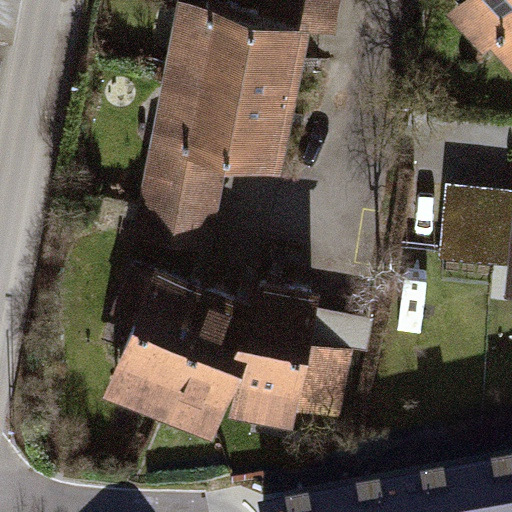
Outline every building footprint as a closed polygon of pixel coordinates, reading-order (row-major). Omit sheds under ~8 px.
[(137,230),(136,240),(213,253),(229,155),(274,162),(296,28),(340,35),(346,0),(263,0),(262,11),(191,0),(170,0),(148,140),(152,141),(141,208),(94,200),(91,223),(137,230)] [(511,73),(511,0),(458,0),(442,15),(481,55),(488,48),(511,73)] [(507,303),(511,303),(511,189),(448,184),(441,262),(510,268),(507,303)] [(212,441),(220,421),(290,433),(292,417),(344,426),(357,353),(306,344),(314,294),(245,282),(241,305),(149,269),(99,396),(212,441)] [(511,511),(511,481),(467,489),(470,511),(511,511)] [(470,511),(467,489),(398,502),(399,511),(470,511)] [(399,511),(398,502),(338,511),(399,511)]
